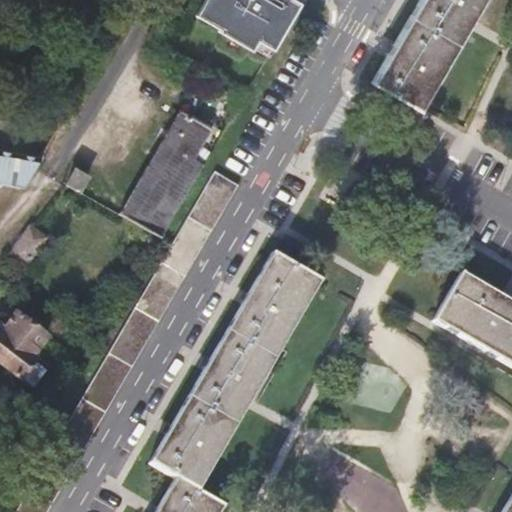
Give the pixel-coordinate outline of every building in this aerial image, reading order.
[(269,53),(299,0),(203,0),(200,5),(225,19),(218,30),(215,35),(248,53),(253,44),(269,53)] [(368,86),(417,114),(471,22),(483,0),(418,0),(389,50),(368,86)] [(225,19),(200,5),(194,16),(218,30),(225,19)] [(178,115),(118,218),(159,242),(201,169),(191,162),(209,132),(178,115)] [(41,158),(0,149),(0,183),(5,184),(24,187),(41,158)] [(86,181),(72,173),(65,187),(78,195),(86,181)] [(47,511),(236,187),(212,174),(14,511),(47,511)] [(10,257),(24,267),(43,241),(29,230),(10,257)] [(147,468),(172,483),(154,511),(219,511),(220,511),(194,495),(277,354),(317,285),(270,257),(245,299),(207,364),(169,430),(147,468)] [(511,308),(502,303),(457,277),(429,324),(511,372),(511,308)] [(33,364),(32,358),(44,342),(13,317),(0,334),(0,370),(17,383),(20,381),(33,390),(45,373),(33,364)] [(511,511),(511,492),(500,511),(511,511)]
